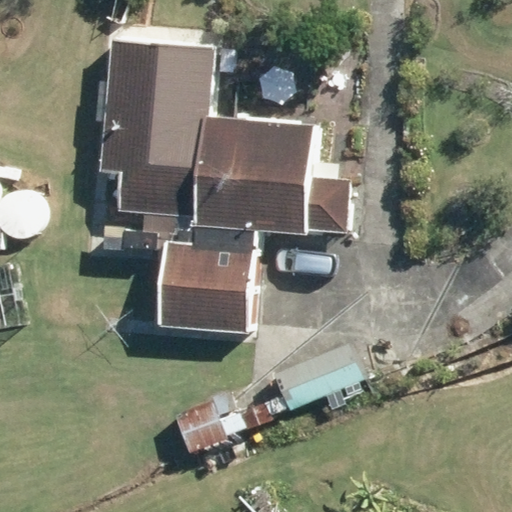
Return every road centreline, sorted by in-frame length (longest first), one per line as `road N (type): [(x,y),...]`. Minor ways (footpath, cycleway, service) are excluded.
road 1 (track): [(380,331),(392,0)]
road 2 (track): [(264,380),(489,284),(511,249)]
